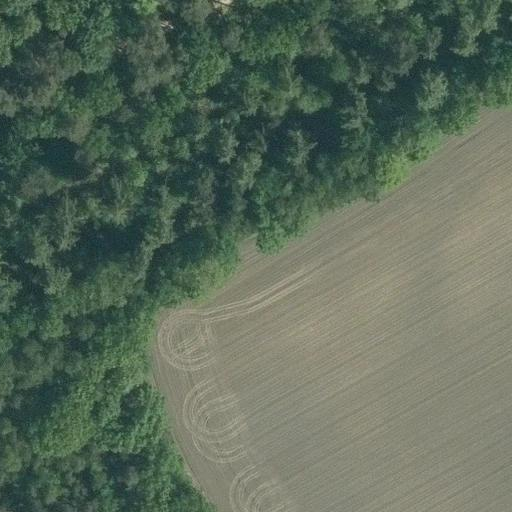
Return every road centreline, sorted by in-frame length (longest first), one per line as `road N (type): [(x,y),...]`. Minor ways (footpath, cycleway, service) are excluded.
road 1 (track): [(0,207),(420,0)]
road 2 (track): [(223,0),(0,105)]
